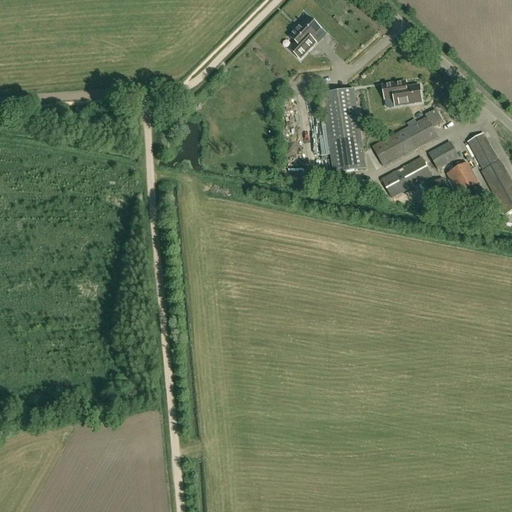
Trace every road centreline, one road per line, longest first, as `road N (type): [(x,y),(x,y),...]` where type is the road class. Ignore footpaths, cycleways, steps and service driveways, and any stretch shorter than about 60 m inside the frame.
road 1 (track): [(142,90),(179,511)]
road 2 (unclassified): [(511,127),(376,0)]
road 3 (track): [(142,90),(190,86),(278,0)]
road 4 (track): [(0,102),(142,90)]
road 5 (unknown): [(290,84),(355,65),(400,22)]
